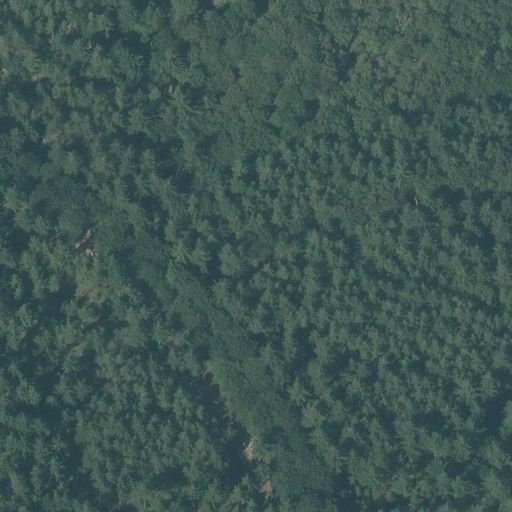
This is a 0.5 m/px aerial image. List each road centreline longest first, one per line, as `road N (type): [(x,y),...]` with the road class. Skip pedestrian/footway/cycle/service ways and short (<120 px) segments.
road 1 (track): [(314,511),(269,416),(192,308),(0,158)]
road 2 (track): [(304,0),(140,46),(50,52),(0,70)]
road 3 (track): [(462,511),(511,376)]
